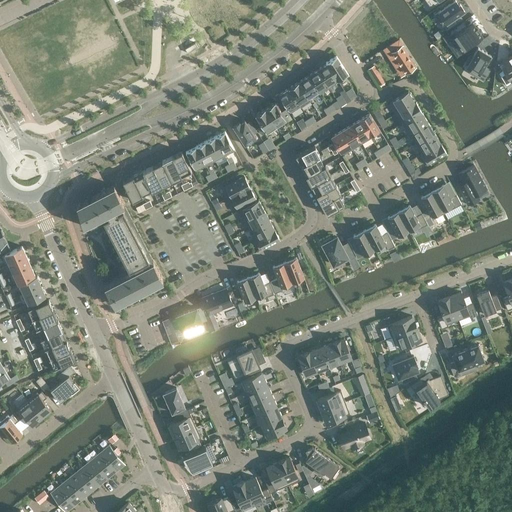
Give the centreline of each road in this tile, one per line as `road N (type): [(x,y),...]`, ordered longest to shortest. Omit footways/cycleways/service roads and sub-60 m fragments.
road 1 (tertiary): [(51,178),(218,94),(318,17)]
road 2 (tertiary): [(298,0),(204,72),(42,148)]
road 3 (residential): [(312,219),(365,212),(452,157),(415,86),(366,94)]
road 4 (residential): [(185,489),(310,434),(282,347),(308,337)]
road 5 (residential): [(95,334),(286,244),(312,219)]
road 6 (residential): [(308,337),(511,258)]
road 7 (residential): [(312,219),(283,152),(366,94)]
road 8 (residential): [(95,334),(33,196)]
road 9 (residential): [(0,449),(7,461),(112,376)]
